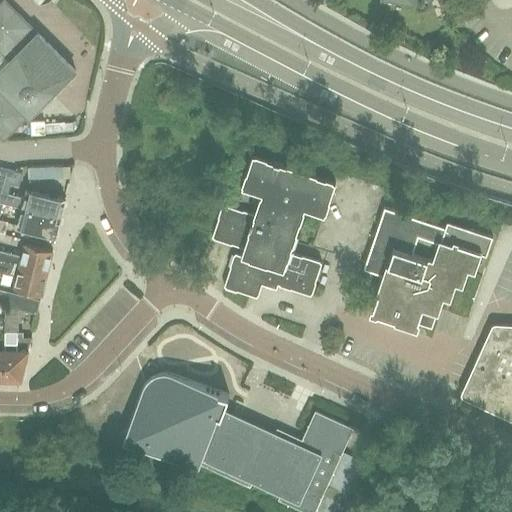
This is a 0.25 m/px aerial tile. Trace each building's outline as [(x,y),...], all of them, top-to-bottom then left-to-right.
[(0,134),(4,139),(28,115),(29,116),(75,70),(38,33),(31,26),(4,0),(2,0),(0,2),(0,49),(11,61),(0,71),(0,92),(0,93),(0,90),(1,89),(5,92),(0,96),(0,134)] [(40,0),(50,9),(58,0),(40,0)] [(45,133),(44,121),(32,121),(32,134),(45,133)] [(56,140),(82,138),(82,123),(55,124),(56,140)] [(277,288),(278,284),(311,295),(322,262),(291,252),(306,208),(326,215),(337,182),(304,171),(301,179),(284,173),(287,166),(253,154),(242,187),(262,194),(255,215),(223,204),(212,237),(244,247),(242,255),(235,253),(224,286),(257,297),(262,283),(277,288)] [(0,202),(23,208),(61,217),(65,200),(28,191),(26,198),(6,194),(9,184),(19,187),(22,174),(0,168),(0,169),(0,202)] [(19,227),(56,236),(61,217),(23,208),(0,202),(0,233),(4,235),(8,223),(0,220),(0,215),(3,205),(23,210),(19,227)] [(385,276),(372,313),(416,328),(418,323),(432,327),(443,295),(450,297),(455,281),(462,283),(467,267),(474,269),(480,253),(487,255),(493,236),(470,229),(468,235),(385,207),(364,269),(385,276)] [(0,261),(47,273),(53,250),(25,243),(22,256),(0,250),(0,261)] [(0,272),(17,277),(14,289),(42,296),(47,273),(0,261),(0,272)] [(282,289),(274,314),(286,318),(295,294),(282,289)] [(31,298),(6,292),(5,305),(5,307),(27,311),(37,314),(41,300),(31,298)] [(511,325),(498,325),(496,325),(494,325),(493,326),(467,382),(462,391),(462,396),(465,398),(476,404),(511,419),(511,325)] [(5,331),(5,349),(5,379),(21,379),(31,338),(18,338),(18,331),(5,331)] [(157,374),(155,375),(153,376),(150,378),(149,380),(147,382),(145,384),(124,442),(199,469),(201,463),(251,486),(255,478),(282,491),(279,499),(307,511),(354,511),(384,443),(372,438),(362,460),(343,452),(354,428),(315,410),(299,446),(223,412),(229,395),(168,373),(165,373),(163,373),(160,373),(157,374)]
